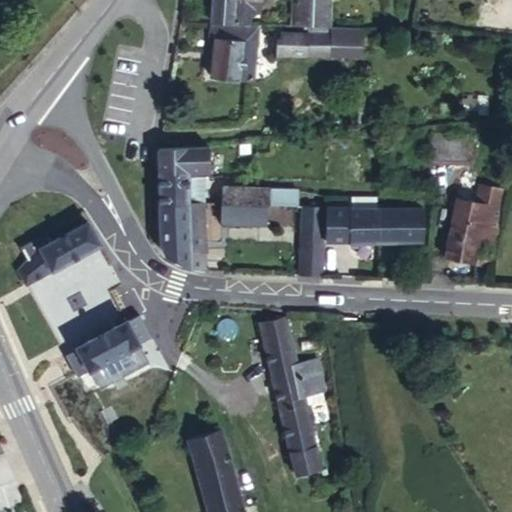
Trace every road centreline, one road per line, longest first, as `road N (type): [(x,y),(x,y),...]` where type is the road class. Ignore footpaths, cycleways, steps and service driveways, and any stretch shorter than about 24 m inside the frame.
road 1 (tertiary): [(34,88),(164,275),(199,289),(511,304)]
road 2 (tertiary): [(0,390),(57,511)]
